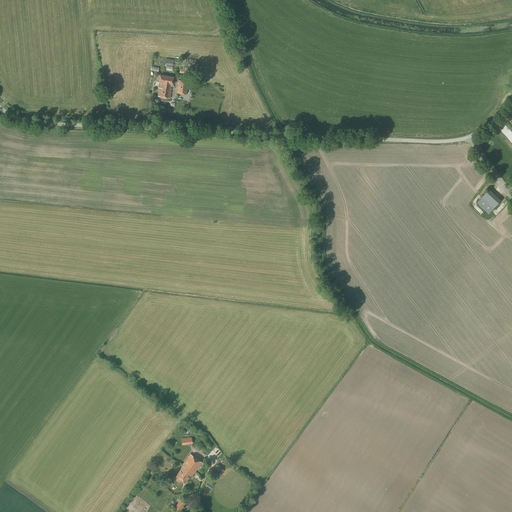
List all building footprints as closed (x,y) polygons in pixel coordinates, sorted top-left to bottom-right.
[(178,64),(179,60),(166,59),(165,65),(173,67),(173,63),(178,64)] [(188,79),(189,70),(185,70),(185,68),(180,67),(179,73),(181,73),(181,78),(188,79)] [(173,84),(174,77),(160,75),(157,88),(159,88),(158,96),(170,98),(172,84),(173,84)] [(187,95),(189,82),(178,80),(176,93),(187,95)] [(489,214),(501,201),(489,190),(477,203),(489,214)] [(213,451),(217,456),(218,457),(222,454),(218,448),(213,451)] [(192,476),(202,463),(190,454),(182,464),(184,465),(176,476),(185,482),(191,475),(192,476)] [(180,511),(186,503),(180,499),(174,507),(180,511)]
